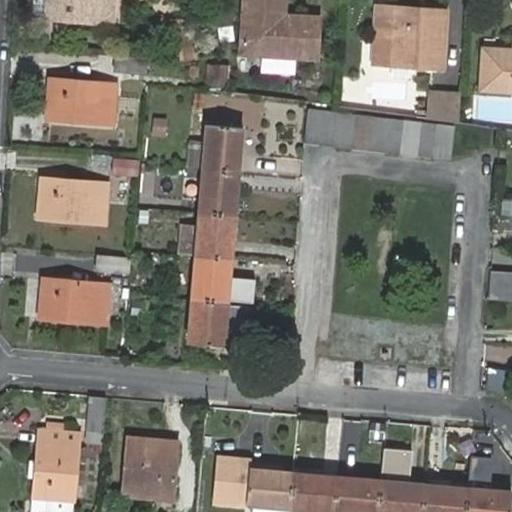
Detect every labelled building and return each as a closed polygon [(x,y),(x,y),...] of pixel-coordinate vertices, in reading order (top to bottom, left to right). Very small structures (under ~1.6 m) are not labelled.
[(33,0),(32,15),(112,23),(114,0),(33,0)] [(268,3),(284,4),(284,0),(244,0),(242,52),(265,53),(264,68),(298,70),(300,56),(315,57),(318,19),(283,16),(268,15),(268,3)] [(283,16),(284,4),(268,3),(268,15),(283,16)] [(393,32),(392,63),(444,66),(447,20),(413,19),(415,8),(395,7),(394,11),(376,11),(374,31),(393,32)] [(447,11),(415,8),(413,19),(447,20),(447,11)] [(175,20),(173,44),(186,45),(189,21),(175,20)] [(372,61),(392,63),(393,32),(374,31),(372,61)] [(511,50),(484,49),(482,88),(511,89),(511,50)] [(148,58),(114,55),(112,71),(147,74),(148,58)] [(210,65),(209,82),(226,84),(228,66),(210,65)] [(50,79),(45,118),(113,123),(116,85),(50,79)] [(418,116),(456,120),(460,121),(461,93),(431,91),(429,111),(419,111),(418,116)] [(207,94),(198,93),(196,109),(205,110),(207,94)] [(309,109),(305,141),(321,143),(325,110),(309,109)] [(325,110),(321,143),(338,145),(341,112),(325,110)] [(341,112),(338,145),(353,146),(357,114),(341,112)] [(357,114),(353,146),(369,149),(373,117),(357,114)] [(150,115),(149,134),(164,135),(166,116),(150,115)] [(373,117),(369,149),(385,150),(390,118),(373,117)] [(390,118),(385,150),(402,152),(406,121),(390,118)] [(406,121),(402,152),(419,154),(424,123),(406,121)] [(424,123),(419,154),(437,156),(440,125),(424,123)] [(203,169),(239,172),(243,128),(207,124),(206,143),(203,169)] [(440,125),(437,156),(450,157),(455,127),(440,125)] [(189,168),(203,169),(206,143),(191,142),(189,168)] [(139,175),(141,161),(112,159),(111,173),(139,175)] [(235,216),(239,172),(203,169),(199,213),(235,216)] [(42,179),(39,217),(104,223),(108,185),(42,179)] [(196,253),(195,256),(231,260),(235,216),(199,213),(198,224),(196,253)] [(182,252),(196,253),(198,224),(184,223),(182,252)] [(131,258),(96,254),(95,272),(130,274),(131,258)] [(195,256),(191,298),(228,302),(231,260),(195,256)] [(44,280),(41,318),(105,324),(109,287),(44,280)] [(228,302),(191,298),(187,342),(225,346),(228,302)] [(133,306),(131,331),(144,332),(146,307),(133,306)] [(107,398),(89,396),(86,430),(104,432),(107,398)] [(80,433),(40,430),(34,496),(73,499),(80,433)] [(128,438),(123,494),(172,499),(177,442),(128,438)] [(246,505),(250,469),(251,457),(217,454),(212,504),(246,507),(246,505)] [(289,509),(293,473),(250,469),(246,505),(289,509)] [(335,511),(339,476),(293,473),(289,509),(331,511),(335,511)] [(378,511),(381,481),(339,476),(335,511),(378,511)] [(421,511),(424,484),(381,481),(378,511),(421,511)] [(465,511),(468,487),(424,484),(421,511),(465,511)] [(509,511),(511,491),(468,487),(465,511),(509,511)] [(72,511),(73,499),(49,497),(49,510),(50,511),(72,511)]
